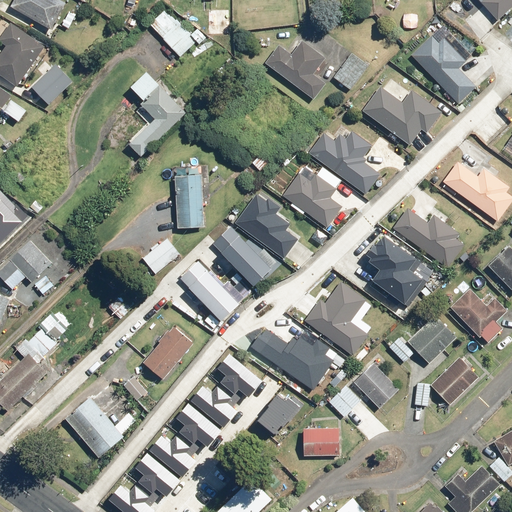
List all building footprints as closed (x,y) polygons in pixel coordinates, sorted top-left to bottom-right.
[(59,0),(11,0),(7,8),(50,32),(66,3),(59,0)] [(511,0),(483,0),(501,18),(511,6),(511,0)] [(230,9),(207,9),(207,31),(230,31),(230,9)] [(156,28),(178,57),(198,42),(175,13),(156,28)] [(0,24),(0,44),(3,47),(0,51),(0,76),(17,88),(42,48),(22,35),(2,21),(0,24)] [(431,32),(411,54),(460,100),(477,81),(461,66),(469,58),(445,35),(440,41),(431,32)] [(300,41),(291,53),(280,45),(265,65),(312,100),(327,80),(312,68),(321,57),(300,41)] [(350,54),(333,77),(348,88),(365,66),(350,54)] [(55,66),(31,89),(48,106),(71,84),(55,66)] [(183,115),(144,72),(127,88),(154,117),(125,147),(138,160),(173,125),(183,115)] [(381,84),(364,109),(413,143),(424,128),(429,131),(444,110),(413,88),(405,101),(381,84)] [(9,102),(2,113),(18,123),(25,112),(9,102)] [(324,132),(311,150),(368,190),(381,171),(366,160),(368,157),(364,154),(373,142),(352,127),(347,135),(341,132),(336,140),(324,132)] [(266,164),(258,156),(250,164),(258,172),(266,164)] [(462,160),(446,182),(499,219),(511,200),(511,185),(486,167),(481,174),(462,160)] [(256,185),(241,170),(230,181),(244,196),(256,185)] [(328,223),(342,203),(331,196),(338,186),(317,171),(312,178),(301,170),(285,193),(328,223)] [(173,178),(175,230),(202,229),(200,177),(173,178)] [(0,245),(30,216),(17,203),(16,204),(0,188),(0,245)] [(261,191),(240,221),(286,253),(298,235),(288,227),(292,221),(278,211),(282,205),(261,191)] [(410,207),(394,229),(447,266),(467,237),(434,214),(429,221),(410,207)] [(211,245),(250,287),(269,270),(230,228),(211,245)] [(374,279),(406,302),(425,277),(411,266),(417,257),(385,233),(377,244),(375,243),(368,253),(373,257),(371,259),(383,267),(374,279)] [(142,257),(155,274),(180,255),(167,237),(142,257)] [(33,243),(0,272),(0,278),(15,295),(51,263),(33,243)] [(511,250),(506,244),(484,267),(511,293),(511,250)] [(201,261),(179,281),(216,320),(237,301),(201,261)] [(44,276),(34,285),(41,294),(52,285),(44,276)] [(320,297),(306,318),(356,353),(371,332),(352,320),(369,296),(345,280),(329,303),(320,297)] [(468,289),(448,309),(487,346),(506,326),(499,320),(506,313),(492,299),(485,305),(468,289)] [(134,305),(121,293),(108,308),(121,320),(134,305)] [(406,338),(430,362),(455,338),(431,313),(406,338)] [(142,361),(161,377),(191,342),(172,326),(142,361)] [(265,327),(253,345),(314,387),(336,356),(301,332),(292,346),(265,327)] [(399,336),(388,349),(402,361),(413,349),(399,336)] [(261,379),(231,353),(219,366),(226,373),(221,379),(235,391),(238,387),(248,394),(261,379)] [(0,381),(0,408),(4,412),(43,375),(25,357),(0,381)] [(457,360),(431,386),(450,404),(476,379),(457,360)] [(371,365),(353,384),(381,409),(398,389),(371,365)] [(137,374),(123,384),(135,400),(149,389),(137,374)] [(205,384),(193,398),(224,424),(237,408),(228,400),(232,396),(218,384),(212,391),(205,384)] [(329,403),(340,416),(358,400),(347,387),(329,403)] [(426,407),(427,388),(417,387),(415,406),(426,407)] [(278,392),(257,417),(274,432),(298,403),(288,395),(286,398),(278,392)] [(92,398),(65,420),(96,458),(123,436),(92,398)] [(221,429),(191,403),(179,416),(186,423),(181,429),(194,441),(198,436),(208,444),(221,429)] [(302,456),(337,455),(336,426),(301,427),(302,456)] [(511,432),(492,441),(504,466),(511,462),(511,432)] [(165,434),(153,448),(183,474),(197,458),(188,450),(192,446),(178,434),(172,441),(165,434)] [(180,477),(150,451),(138,465),(145,471),(140,478),(154,490),(158,485),(167,493),(180,477)] [(454,474),(445,486),(454,493),(447,500),(457,511),(470,511),(500,484),(483,466),(465,483),(454,474)] [(214,511),(255,511),(268,500),(250,480),(214,511)] [(124,483),(112,496),(130,511),(151,511),(156,507),(147,499),(151,495),(137,483),(131,489),(124,483)] [(443,511),(434,501),(421,511),(443,511)]
